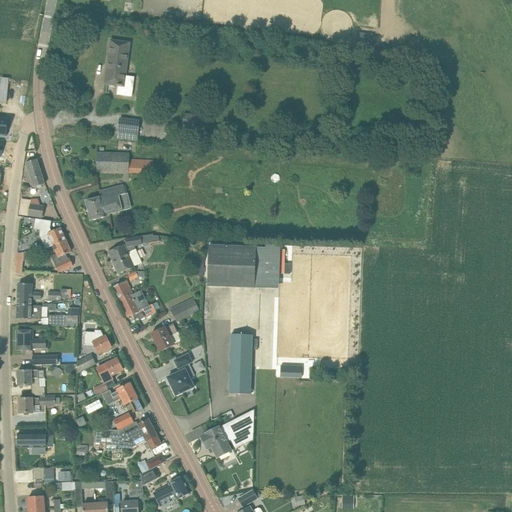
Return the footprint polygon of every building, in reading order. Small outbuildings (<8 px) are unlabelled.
[(117,95),(132,97),(134,77),(125,76),(129,43),(111,40),(105,84),(118,86),(117,95)] [(184,114),(183,130),(201,132),(202,115),(184,114)] [(116,134),(137,136),(139,122),(117,119),(116,134)] [(129,154),(97,153),(97,172),(153,173),(153,161),(129,160),(129,154)] [(26,163),(34,188),(45,184),(37,160),(26,163)] [(101,198),(86,201),(91,221),(106,217),(106,215),(123,211),(119,196),(126,194),(123,185),(99,191),(101,198)] [(31,200),(21,198),(19,215),(42,218),(44,206),(30,204),(31,200)] [(41,230),(45,230),(50,228),(51,221),(36,219),(34,229),(41,230)] [(46,250),(53,246),(66,241),(61,228),(52,232),(50,228),(45,230),(41,230),(40,236),(46,250)] [(153,234),(140,236),(142,243),(142,244),(159,241),(159,236),(153,236),(153,234)] [(142,263),(134,246),(142,244),(142,243),(140,236),(125,239),(126,245),(124,246),(124,245),(109,252),(118,274),(134,267),(142,263)] [(66,241),(53,246),(57,254),(51,257),(58,272),(73,266),(70,259),(68,260),(66,254),(71,252),(66,241)] [(209,246),(207,287),(254,288),(254,286),(259,286),(260,248),(209,246)] [(204,262),(196,262),(195,276),(203,276),(204,262)] [(136,272),(128,276),(130,281),(138,277),(145,277),(145,272),(136,272)] [(120,301),(131,296),(133,295),(126,281),(113,288),(120,301)] [(18,305),(31,306),(32,306),(32,299),(41,300),(41,293),(32,293),(32,285),(18,284),(18,305)] [(48,300),(61,300),(61,299),(69,299),(69,290),(61,289),(61,292),(49,292),(48,300)] [(131,296),(120,301),(128,317),(138,312),(138,311),(143,309),(146,315),(155,311),(152,305),(149,306),(141,291),(133,295),(131,296)] [(172,312),(176,322),(199,311),(195,301),(172,312)] [(32,306),(31,306),(18,305),(17,318),(42,319),(42,306),(32,306)] [(49,326),(65,326),(65,319),(65,316),(49,315),(49,326)] [(65,319),(65,326),(78,326),(78,316),(65,316),(65,319)] [(151,334),(160,352),(174,345),(174,344),(182,340),(173,324),(165,328),(165,327),(151,334)] [(85,332),(84,346),(95,346),(99,354),(112,348),(106,336),(104,337),(101,331),(95,330),(95,332),(85,332)] [(17,351),(33,351),(33,348),(46,348),(46,340),(33,340),(33,331),(17,331),(17,351)] [(231,335),(229,394),(251,394),(251,388),(251,369),(252,366),(252,350),(254,350),(258,350),(258,339),(252,339),(253,336),(231,335)] [(195,376),(189,364),(192,363),(188,354),(174,361),(178,369),(179,369),(180,372),(167,378),(176,396),(194,388),(190,378),(195,376)] [(58,355),(32,356),(33,365),(60,364),(60,360),(58,360),(58,355)] [(77,362),(77,374),(96,364),(91,355),(77,362)] [(105,367),(98,370),(101,376),(100,377),(103,384),(111,380),(110,377),(123,370),(117,359),(104,366),(105,367)] [(281,366),(281,373),(295,373),(294,377),(301,378),(302,367),(281,366)] [(31,371),(18,371),(18,386),(32,386),(32,396),(39,395),(45,395),(44,388),(40,388),(38,388),(38,378),(39,378),(44,378),(44,371),(31,371)] [(103,384),(93,389),(96,394),(106,389),(103,384)] [(118,391),(112,393),(110,390),(104,393),(108,402),(114,399),(115,401),(122,398),(125,405),(138,399),(130,384),(117,390),(118,391)] [(33,398),(19,399),(19,414),(33,413),(33,406),(39,406),(39,405),(55,405),(55,404),(55,398),(39,398),(33,399),(33,398)] [(230,422),(201,437),(207,450),(208,449),(211,447),(214,452),(217,458),(232,451),(227,442),(231,440),(234,446),(244,441),(243,438),(254,433),(255,410),(235,419),(238,426),(233,428),(230,422)] [(112,422),(109,424),(112,429),(115,428),(117,427),(118,430),(133,423),(128,412),(122,416),(120,416),(113,420),(114,421),(112,422)] [(120,431),(97,430),(96,442),(106,443),(105,451),(120,452),(120,447),(132,448),(146,441),(147,443),(144,444),(147,450),(150,449),(150,450),(161,444),(148,419),(138,425),(136,422),(120,430),(120,431)] [(46,446),(52,446),(52,435),(46,435),(46,434),(18,434),(18,448),(46,448),(46,446)] [(74,455),(87,456),(88,446),(75,445),(74,455)] [(161,456),(146,463),(150,470),(164,463),(161,456)] [(143,460),(136,464),(141,471),(147,467),(143,460)] [(141,475),(143,485),(158,477),(154,468),(141,475)] [(54,471),(44,472),(44,480),(45,480),(54,479),(54,477),(54,471)] [(154,494),(160,506),(176,498),(177,500),(190,493),(182,477),(169,484),(170,486),(154,494)] [(94,482),(75,483),(77,505),(83,505),(82,489),(94,489),(94,482)] [(113,482),(94,482),(94,489),(106,488),(107,503),(108,503),(115,503),(113,482)] [(130,502),(122,503),(122,511),(138,511),(138,502),(145,502),(143,489),(133,490),(129,490),(130,502)] [(237,497),(243,507),(258,498),(253,489),(237,497)] [(303,495),(294,498),(296,506),(305,504),(303,495)] [(28,498),(29,510),(45,509),(44,496),(28,498)] [(95,511),(108,511),(108,503),(107,503),(95,504),(95,511)]
